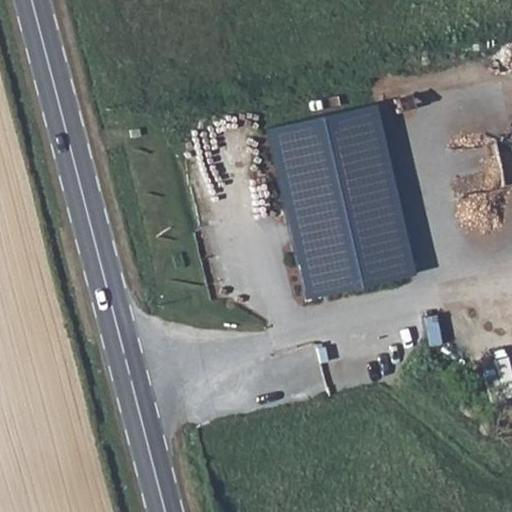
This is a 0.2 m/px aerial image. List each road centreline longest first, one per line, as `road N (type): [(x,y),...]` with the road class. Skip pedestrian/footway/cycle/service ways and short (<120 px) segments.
road 1 (primary): [(31,0),(165,511)]
road 2 (unknown): [(319,372),(359,306),(440,223),(484,148)]
road 3 (unknown): [(319,372),(357,364),(418,368),(511,459)]
road 4 (unknown): [(140,418),(319,372)]
